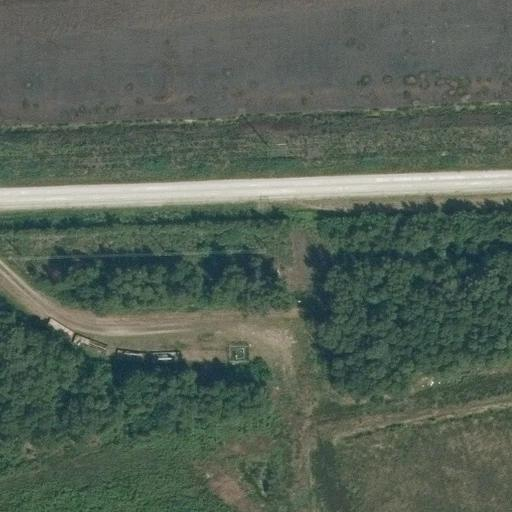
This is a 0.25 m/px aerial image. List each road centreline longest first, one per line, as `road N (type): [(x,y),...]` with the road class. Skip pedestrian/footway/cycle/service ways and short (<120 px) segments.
road 1 (unclassified): [(511,170),(0,192)]
road 2 (track): [(0,277),(47,318),(160,329),(270,322)]
